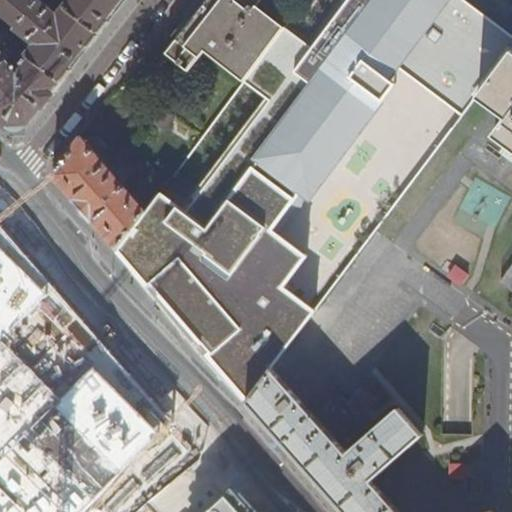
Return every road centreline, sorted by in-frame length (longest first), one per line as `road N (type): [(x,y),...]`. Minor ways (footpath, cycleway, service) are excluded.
road 1 (secondary): [(298,511),(10,187)]
road 2 (residential): [(511,497),(499,481),(499,348),(389,259),(327,342)]
road 3 (residential): [(156,0),(10,187)]
